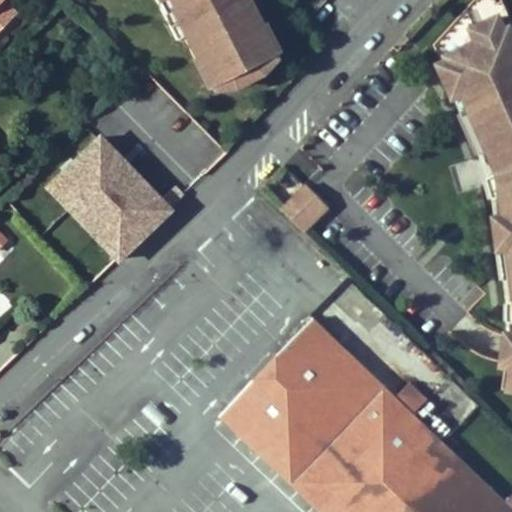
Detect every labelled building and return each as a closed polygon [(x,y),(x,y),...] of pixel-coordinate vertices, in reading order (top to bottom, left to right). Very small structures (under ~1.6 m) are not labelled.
[(0,0),(0,24),(14,11),(3,0),(0,0)] [(205,84),(207,83),(271,50),(274,49),(261,23),(258,25),(245,0),(169,0),(173,7),(170,9),(195,58),(193,59),(205,84)] [(511,25),(509,27),(503,14),(475,26),(480,39),(448,53),(450,56),(466,95),(500,172),(507,214),(511,249),(511,25)] [(258,72),(274,56),(271,50),(207,83),(210,88),(232,85),(258,72)] [(466,95),(450,56),(439,61),(456,99),(466,95)] [(100,132),(43,187),(118,263),(174,209),(172,206),(163,197),(100,132)] [(307,183),(280,209),(305,235),(332,208),(307,183)] [(175,185),(163,197),(172,206),(184,195),(175,185)] [(511,249),(507,214),(495,215),(501,251),(511,249)] [(386,385),(314,317),(220,416),(292,484),(386,385)] [(396,395),(386,385),(292,484),(321,511),(511,511),(511,495),(507,500),(415,413),(429,399),(411,381),(396,395)] [(151,403),(143,411),(158,426),(167,418),(151,403)]
